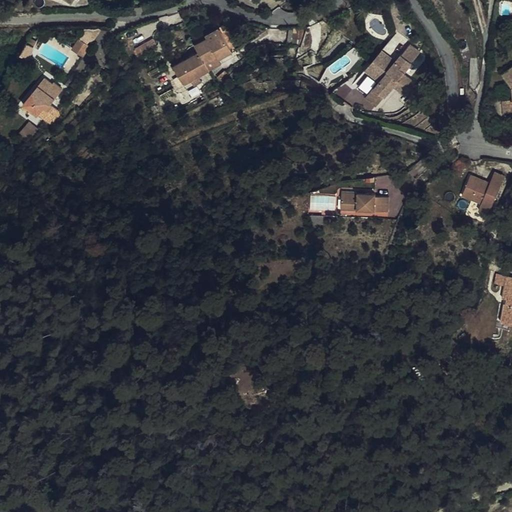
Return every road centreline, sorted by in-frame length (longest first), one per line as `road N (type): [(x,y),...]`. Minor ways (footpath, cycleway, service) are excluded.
road 1 (residential): [(0,19),(213,3),(291,19),(327,0)]
road 2 (residential): [(411,0),(442,43),(460,132),(471,142)]
